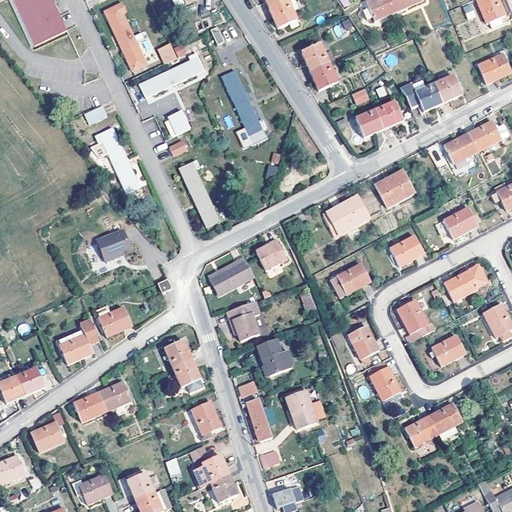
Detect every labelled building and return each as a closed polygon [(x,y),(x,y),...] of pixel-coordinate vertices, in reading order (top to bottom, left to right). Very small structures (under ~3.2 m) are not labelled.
[(12,0),(34,46),(67,31),(51,0),(12,0)] [(265,0),(270,10),(288,2),(288,1),(290,0),(265,0)] [(374,22),(399,12),(394,0),(373,0),(366,3),(374,22)] [(394,0),(399,12),(424,1),(423,0),(394,0)] [(497,0),(477,0),(476,1),(486,26),(489,25),(492,31),(503,26),(500,20),(505,18),(497,0)] [(288,2),(270,10),(278,30),(288,25),(291,30),(299,27),(288,2)] [(147,66),(123,16),(127,14),(122,6),(105,14),(133,72),(147,66)] [(464,10),(469,21),(475,18),(470,7),(464,10)] [(348,18),(341,22),(345,30),(353,26),(348,18)] [(210,29),(217,45),(224,42),(218,26),(210,29)] [(146,48),(152,46),(144,31),(135,35),(140,45),(144,44),(146,48)] [(312,72),(331,64),(323,45),(305,53),(312,72)] [(158,51),(161,57),(173,52),(172,50),(170,46),(158,51)] [(180,47),(173,51),(178,60),(185,57),(180,47)] [(161,57),(165,66),(176,60),(173,52),(161,57)] [(188,59),(190,63),(140,86),(146,100),(204,73),(196,55),(188,59)] [(481,67),(489,85),(511,75),(504,57),(481,67)] [(331,64),(312,72),(321,91),(340,83),(331,64)] [(267,129),(263,121),(260,122),(235,71),(220,78),(249,137),(267,129)] [(436,86),(444,105),(463,96),(455,78),(436,86)] [(424,114),(444,105),(436,86),(424,92),(421,84),(401,92),(405,99),(409,107),(416,104),(417,106),(421,105),(424,114)] [(384,86),(376,89),(379,97),(387,94),(384,86)] [(353,98),(357,106),(368,101),(364,92),(353,98)] [(375,113),(384,131),(403,123),(395,104),(375,113)] [(85,117),(89,127),(107,118),(103,108),(85,117)] [(182,112),(168,119),(178,137),(191,130),(182,112)] [(365,139),(384,131),(375,113),(357,121),(365,139)] [(469,136),(478,154),(510,137),(504,127),(499,130),(498,128),(496,129),(493,123),(469,136)] [(95,139),(99,146),(102,144),(127,195),(141,188),(113,130),(95,139)] [(454,166),(478,154),(469,136),(445,148),(454,166)] [(171,149),(172,153),(186,147),(184,143),(171,149)] [(186,147),(172,153),(175,158),(188,151),(186,147)] [(279,164),(280,154),(272,153),(271,163),(279,164)] [(205,158),(197,162),(201,170),(196,172),(203,186),(216,180),(205,158)] [(203,186),(196,172),(201,170),(197,162),(180,170),(207,228),(220,222),(203,186)] [(273,180),(278,168),(270,164),(265,177),(273,180)] [(414,196),(404,176),(394,181),(392,179),(376,187),(387,209),(414,196)] [(498,195),(506,190),(503,185),(495,189),(498,195)] [(511,187),(506,190),(498,195),(492,198),(495,203),(501,200),(507,213),(511,210),(511,187)] [(334,239),(370,220),(359,198),(324,217),(334,239)] [(468,210),(445,223),(454,241),(478,228),(468,210)] [(123,229),(96,239),(104,261),(131,251),(123,229)] [(415,239),(391,251),(401,269),(424,257),(415,239)] [(264,249),(265,251),(278,244),(277,242),(264,249)] [(278,244),(265,251),(256,256),(266,274),(288,262),(278,244)] [(220,299),(254,281),(244,261),(237,264),(240,268),(211,283),(220,299)] [(209,280),(211,283),(240,268),(237,264),(209,280)] [(361,267),(333,283),(342,300),(370,285),(361,267)] [(477,290),(487,285),(478,268),(444,286),(454,305),(478,292),(477,290)] [(171,290),(167,280),(163,282),(164,283),(158,285),(162,294),(171,290)] [(311,293),(302,295),(305,311),(314,309),(311,293)] [(415,302),(397,312),(410,336),(428,326),(415,302)] [(236,331),(238,336),(241,344),(261,337),(254,319),(261,316),(256,304),(227,314),(234,331),(236,331)] [(111,313),(108,306),(97,310),(100,318),(108,338),(132,328),(124,308),(111,313)] [(509,334),(511,332),(511,325),(503,307),(484,316),(497,341),(500,339),(503,344),(511,339),(509,334)] [(60,347),(64,356),(68,366),(93,355),(89,347),(100,342),(91,322),(80,326),(85,336),(83,337),(82,333),(75,336),(77,339),(60,347)] [(367,328),(349,337),(362,361),(380,352),(367,328)] [(61,357),(64,356),(60,347),(77,339),(75,336),(55,344),(61,357)] [(432,349),(434,354),(430,356),(433,361),(437,359),(442,369),(466,357),(455,337),(432,349)] [(276,342),(257,349),(265,369),(267,369),(271,379),(288,373),(281,356),(276,342)] [(174,370),(193,362),(184,343),(165,352),(174,370)] [(10,350),(7,351),(13,365),(16,363),(10,350)] [(288,354),(281,356),(288,373),(291,372),(293,368),(288,354)] [(193,362),(174,370),(183,390),(187,388),(190,395),(204,388),(193,362)] [(388,368),(370,378),(383,403),(401,393),(388,368)] [(17,379),(25,397),(44,389),(36,370),(17,379)] [(0,389),(7,405),(25,397),(17,379),(0,386),(0,389)] [(99,394),(107,413),(116,410),(119,418),(132,412),(134,407),(132,402),(124,383),(99,394)] [(256,384),(241,389),(244,398),(259,393),(256,384)] [(82,424),(107,413),(99,394),(74,405),(82,424)] [(297,417),(302,431),(320,425),(309,394),(288,402),(294,418),(297,417)] [(274,440),(270,428),(262,401),(259,402),(249,405),(262,444),(274,440)] [(222,428),(211,404),(193,412),(205,439),(202,440),(203,443),(213,439),(211,433),(222,428)] [(453,406),(430,419),(439,437),(445,446),(461,437),(456,428),(463,424),(453,406)] [(416,449),(439,437),(430,419),(406,431),(416,449)] [(57,425),(33,436),(41,454),(65,443),(57,425)] [(204,448),(193,454),(196,462),(207,457),(204,448)] [(266,469),(283,464),(278,452),(262,457),(266,469)] [(0,464),(0,485),(1,487),(26,476),(17,457),(0,464)] [(212,486),(231,477),(223,458),(203,466),(205,470),(197,474),(204,489),(212,486)] [(136,502),(155,494),(147,475),(128,483),(136,502)] [(81,488),(84,496),(89,506),(114,496),(105,477),(84,487),(81,488)] [(231,477),(212,486),(221,505),(239,496),(231,477)] [(79,498),(84,496),(81,488),(84,487),(82,482),(73,486),(79,498)] [(486,497),(494,493),(488,482),(481,487),(486,497)] [(167,511),(172,510),(164,490),(155,494),(136,502),(140,511),(167,511)] [(299,511),(297,505),(292,490),(284,493),(279,495),(274,496),(279,511),(285,509),(285,511),(299,511)] [(486,497),(493,511),(511,511),(511,493),(498,501),(494,493),(486,497)]
